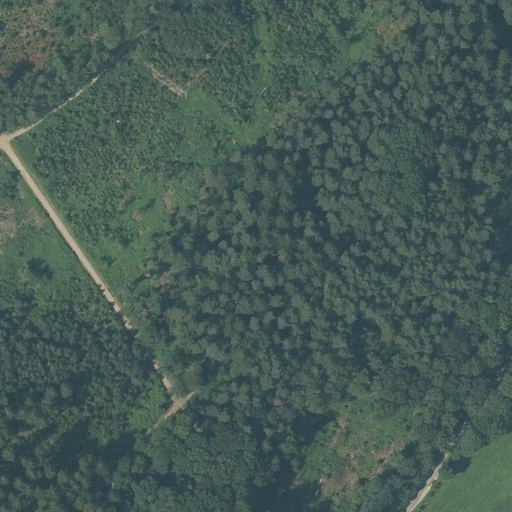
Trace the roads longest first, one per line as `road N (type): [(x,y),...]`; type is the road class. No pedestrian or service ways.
road 1 (track): [(63,511),(178,405),(115,299),(0,144)]
road 2 (track): [(178,405),(273,307),(345,261),(388,194),(413,171),(420,148)]
road 3 (track): [(0,139),(64,100),(183,0)]
road 4 (unclassified): [(511,359),(404,511)]
